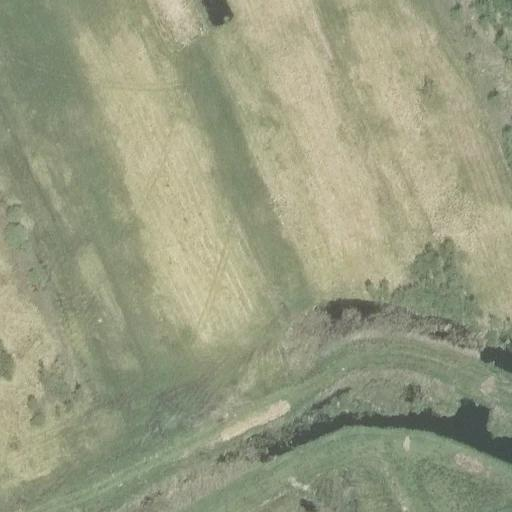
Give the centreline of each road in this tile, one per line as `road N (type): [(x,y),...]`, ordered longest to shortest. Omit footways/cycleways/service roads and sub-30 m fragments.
road 1 (track): [(511,393),(422,364),(345,362),(64,511)]
road 2 (track): [(230,511),(342,457),(383,450),(429,454),(511,486)]
